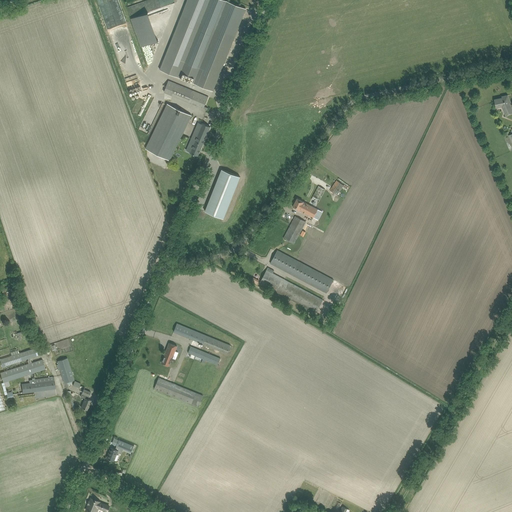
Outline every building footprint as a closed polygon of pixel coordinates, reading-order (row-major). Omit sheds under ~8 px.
[(146,0),(149,10),(171,4),(169,0),(146,0)] [(225,0),(187,0),(160,70),(213,91),(246,8),(225,0)] [(141,46),(158,40),(148,12),(131,18),(141,46)] [(120,22),(124,22),(124,15),(116,15),(115,24),(120,24),(120,22)] [(164,92),(204,108),(208,97),(169,80),(164,92)] [(507,97),(494,99),(495,104),(496,107),(502,106),(503,108),(506,115),(509,114),(511,112),(511,109),(507,97)] [(167,104),(145,148),(170,160),(191,115),(167,104)] [(189,152),(198,156),(210,127),(202,123),(197,135),(194,134),(188,146),(192,147),(189,152)] [(240,177),(222,169),(205,211),(223,218),(240,177)] [(309,179),(300,195),(308,199),(316,183),(309,179)] [(330,190),(337,195),(344,185),(337,180),(330,190)] [(319,186),(312,199),(319,203),(319,202),(326,189),(323,188),(319,186)] [(297,198),(293,206),(297,209),(314,217),(314,218),(319,220),(324,212),(319,209),(318,209),(309,204),(297,198)] [(284,238),(294,244),(306,221),(295,216),(284,238)] [(327,293),(333,280),(277,250),(270,263),(327,293)] [(264,285),(317,312),(323,300),(273,273),(274,271),(268,267),(260,283),(264,285)] [(227,353),(230,345),(177,323),(174,332),(227,353)] [(161,363),(169,366),(172,358),(176,359),(178,352),(175,351),(177,346),(169,343),(161,363)] [(188,353),(218,365),(220,358),(191,346),(188,353)] [(0,372),(3,382),(45,369),(42,359),(32,363),(30,358),(37,356),(34,348),(19,353),(18,350),(11,352),(11,355),(0,358),(0,360),(2,366),(27,359),(28,363),(0,372)] [(65,383),(67,389),(69,388),(68,385),(67,385),(66,382),(67,382),(68,384),(72,382),(72,380),(74,380),(67,358),(57,361),(58,364),(56,365),(58,370),(60,369),(64,383),(65,383)] [(22,388),(23,393),(55,388),(54,376),(49,377),(34,379),(34,377),(32,378),(32,380),(29,380),(30,383),(22,384),(22,388)] [(154,389),(199,406),(203,395),(162,379),(159,377),(154,389)] [(81,407),(87,410),(91,400),(88,399),(91,392),(84,389),(81,396),(85,398),(81,407)] [(67,390),(73,409),(75,408),(71,396),(72,396),(70,391),(67,390)] [(107,458),(114,461),(118,452),(121,454),(123,450),(130,454),(131,452),(134,446),(119,440),(115,449),(111,447),(107,458)] [(88,504),(86,510),(90,511),(91,511),(95,511),(98,507),(101,509),(102,506),(103,507),(103,506),(103,505),(104,503),(100,502),(96,500),(95,499),(95,500),(91,498),(90,501),(89,501),(88,504)]
